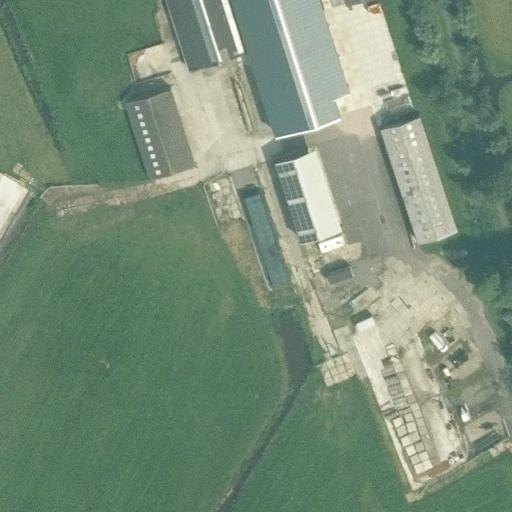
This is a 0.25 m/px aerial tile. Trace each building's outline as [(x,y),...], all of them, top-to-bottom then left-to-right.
[(166,0),(189,68),(250,49),(276,133),(339,113),(333,92),(348,87),(320,0),(166,0)] [(345,0),(347,5),(362,0),(366,0),(370,13),(379,10),(376,0),(345,0)] [(150,179),(194,165),(171,90),(126,103),(150,179)] [(418,241),(457,229),(419,114),(381,127),(418,241)] [(276,159),(302,240),(342,227),(317,146),(276,159)]
